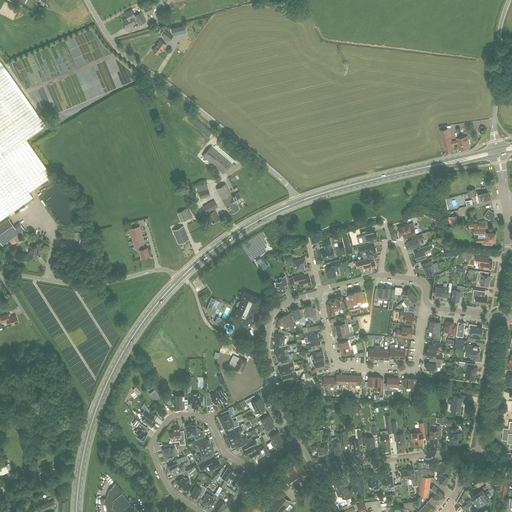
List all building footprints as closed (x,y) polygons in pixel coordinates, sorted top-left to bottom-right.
[(143,8),(147,15),(157,10),(158,12),(162,9),(160,6),(157,1),(143,8)] [(136,18),(135,15),(132,9),(125,13),(127,16),(128,15),(131,21),(133,20),(133,19),(136,18)] [(128,15),(127,16),(127,18),(123,20),(127,28),(135,23),(135,22),(138,21),(139,24),(146,21),(141,12),(135,15),(136,18),(133,19),(133,20),(131,21),(128,15)] [(162,35),(169,41),(173,36),(165,30),(162,35)] [(160,52),(166,45),(160,40),(155,46),(153,50),(158,54),(160,51),(160,52)] [(6,68),(5,68),(0,60),(0,220),(33,197),(29,192),(52,176),(26,140),(46,126),(6,68)] [(458,143),(458,144),(459,149),(470,147),(467,136),(457,138),(457,140),(451,141),(448,128),(441,130),(443,139),(445,150),(453,148),(452,144),(458,143)] [(223,173),(232,163),(211,146),(203,156),(223,173)] [(239,192),(232,195),(225,184),(217,189),(226,207),(230,214),(239,209),(237,204),(243,200),(239,192)] [(477,192),(476,188),(468,190),(469,197),(475,195),(477,203),(490,200),(491,198),(490,191),(488,190),(478,192),(478,191),(477,192)] [(207,213),(218,207),(214,200),(203,206),(207,213)] [(177,212),(181,222),(188,219),(184,209),(177,212)] [(488,209),(484,216),(484,220),(489,220),(494,219),(494,218),(495,218),(495,213),(489,209),(488,209)] [(213,223),(220,219),(215,210),(208,214),(213,223)] [(19,235),(20,234),(25,231),(19,222),(14,226),(8,218),(0,223),(0,241),(3,246),(14,238),(18,244),(22,240),(19,235)] [(486,233),(486,228),(486,221),(479,222),(479,223),(469,223),(469,228),(475,228),(474,234),(479,234),(479,233),(481,233),(486,233)] [(403,224),(404,226),(398,228),(401,235),(403,234),(404,238),(416,234),(414,228),(415,228),(413,223),(409,224),(409,223),(403,224)] [(130,229),(135,246),(139,245),(140,249),(139,250),(142,259),(146,258),(146,257),(149,256),(147,248),(144,248),(143,244),(144,243),(139,226),(130,229)] [(173,231),(175,236),(179,244),(189,239),(183,226),(173,231)] [(375,231),(374,231),(373,228),(368,229),(361,231),(362,236),(363,243),(368,242),(367,240),(377,238),(375,231)] [(411,246),(411,247),(421,244),(422,245),(425,244),(425,243),(422,233),(412,237),(413,240),(409,241),(410,244),(409,244),(410,246),(411,246)] [(489,241),(493,241),(496,241),(496,233),(488,233),(487,238),(481,238),(477,238),(477,242),(482,242),(482,245),(489,245),(489,241)] [(331,249),(329,240),(323,241),(325,250),(321,251),(322,253),(322,254),(322,256),(323,257),(323,259),(334,256),(332,248),(331,249)] [(37,254),(41,254),(43,242),(37,241),(36,247),(31,246),(29,256),(36,258),(37,254)] [(376,253),(376,251),(376,250),(376,248),(375,247),(375,246),(371,247),(370,244),(358,247),(360,252),(362,252),(363,252),(366,251),(367,255),(376,253)] [(431,251),(429,245),(423,247),(424,250),(415,253),(417,260),(426,257),(425,253),(431,251)] [(490,257),(477,255),(476,263),(479,263),(478,268),(483,269),(484,268),(492,269),(493,261),(489,261),(490,257)] [(304,270),(303,265),(307,264),(305,258),(292,261),(295,272),(304,270)] [(366,274),(365,270),(376,267),(374,260),(370,261),(369,258),(356,261),(357,268),(360,267),(362,275),(366,274)] [(339,270),(338,267),(343,265),(342,262),(342,260),(338,261),(338,260),(330,262),(331,265),(326,266),(325,267),(328,277),(330,277),(331,278),(333,277),(334,276),(336,275),(335,271),(338,271),(339,270)] [(427,275),(434,272),(433,268),(434,268),(432,261),(422,264),(423,269),(425,268),(427,275)] [(265,272),(270,268),(265,262),(260,266),(265,272)] [(490,279),(491,276),(485,275),(486,271),(480,271),(479,274),(482,274),(481,280),(481,284),(489,286),(490,279)] [(311,283),(310,279),(309,276),(305,277),(304,274),(294,276),(296,283),(300,282),(301,286),(311,283)] [(285,276),(280,277),(281,281),(273,283),(274,288),(277,287),(278,293),(285,291),(284,285),(287,284),(285,276)] [(448,297),(448,291),(451,292),(452,286),(449,285),(449,287),(440,286),(440,287),(436,287),(435,294),(442,295),(441,296),(448,297)] [(459,300),(460,297),(460,292),(464,293),(465,286),(458,285),(457,290),(454,290),(452,299),(459,300)] [(384,300),(385,287),(385,288),(379,287),(379,293),(375,292),(374,299),(384,300)] [(395,289),(391,289),(391,288),(385,287),(384,300),(384,299),(393,300),(395,289)] [(405,300),(413,294),(410,289),(409,289),(405,292),(403,290),(402,290),(402,288),(398,287),(397,294),(401,294),(405,300)] [(480,295),(481,290),(474,289),(473,296),(477,297),(476,303),(486,304),(487,297),(481,296),(480,295)] [(362,304),(368,303),(368,302),(366,296),(366,295),(362,296),(361,292),(361,290),(355,291),(357,300),(361,299),(362,304)] [(237,309),(233,317),(239,319),(239,320),(240,321),(240,322),(241,322),(242,322),(243,321),(249,324),(250,322),(251,322),(251,321),(252,320),(252,319),(252,318),(252,317),(252,315),(251,315),(251,313),(252,312),(253,312),(253,311),(254,311),(254,310),(254,309),(253,308),(254,307),(255,305),(256,306),(257,304),(258,304),(259,304),(260,303),(260,302),(260,301),(259,300),(260,298),(254,295),(254,294),(253,293),(252,293),(251,293),(250,294),(245,291),(241,299),(243,300),(242,302),(241,301),(240,301),(239,301),(238,302),(237,303),(237,304),(237,306),(237,307),(238,308),(239,308),(239,309),(237,309)] [(347,301),(348,307),(348,309),(358,306),(358,305),(357,302),(357,301),(357,300),(355,291),(354,291),(355,292),(348,294),(349,296),(350,300),(347,301)] [(406,308),(406,311),(410,312),(411,309),(415,309),(416,306),(413,306),(413,304),(412,302),(414,301),(417,299),(417,298),(413,294),(405,300),(403,301),(406,306),(406,308)] [(336,297),(335,297),(338,307),(338,309),(342,309),(348,307),(347,301),(346,298),(342,299),(342,296),(341,296),(340,295),(336,296),(336,297)] [(211,297),(206,309),(214,313),(220,301),(211,297)] [(338,309),(338,307),(335,297),(335,298),(329,300),(330,303),(327,304),(329,313),(335,311),(338,310),(338,309)] [(307,315),(309,315),(310,318),(312,318),(313,321),(318,319),(316,311),(313,312),(312,304),(305,306),(307,315)] [(292,309),(294,318),(295,322),(299,321),(300,323),(306,322),(303,313),(300,314),(298,308),(292,309)] [(410,312),(406,311),(401,310),(400,317),(404,318),(404,321),(413,323),(414,316),(409,315),(410,312)] [(9,326),(18,323),(16,315),(10,317),(9,317),(8,314),(0,316),(2,322),(7,321),(9,326)] [(279,326),(282,325),(284,327),(288,324),(290,328),(295,325),(288,314),(285,316),(285,315),(279,318),(280,320),(279,320),(278,323),(279,326)] [(215,322),(224,326),(226,321),(217,317),(215,322)] [(349,327),(348,322),(350,321),(350,318),(341,320),(342,323),(335,325),(336,330),(346,328),(349,327)] [(438,337),(441,322),(431,321),(429,331),(433,331),(432,336),(438,337)] [(448,331),(448,335),(455,336),(457,325),(454,324),(454,322),(446,321),(445,331),(448,331)] [(463,337),(465,323),(464,323),(463,321),(461,322),(458,322),(456,336),(457,336),(458,337),(459,336),(463,337)] [(472,328),(471,334),(482,336),(483,332),(482,332),(483,328),(475,326),(475,324),(469,324),(469,328),(472,328)] [(336,330),(336,331),(335,331),(336,335),(337,335),(338,336),(345,334),(345,337),(349,336),(354,335),(353,332),(350,332),(350,330),(349,327),(346,328),(336,330)] [(397,329),(396,336),(411,338),(412,328),(402,327),(402,330),(397,329)] [(282,334),(278,333),(276,333),(275,343),(280,344),(280,343),(283,343),(284,335),(290,336),(290,333),(283,330),(282,334)] [(306,342),(309,342),(309,341),(319,339),(318,339),(318,337),(318,336),(318,335),(317,335),(317,334),(315,334),(314,331),(304,334),(306,342)] [(340,348),(352,345),(351,345),(349,336),(345,337),(344,338),(345,341),(339,342),(340,348)] [(321,345),(320,344),(321,343),(320,342),(319,339),(309,341),(309,342),(310,341),(311,345),(308,346),(309,351),(319,348),(319,345),(321,345)] [(465,340),(456,339),(455,347),(463,349),(465,340)] [(243,355),(246,350),(232,343),(229,341),(226,347),(229,348),(243,355)] [(444,343),(436,342),(432,341),(431,344),(429,344),(428,350),(427,349),(427,350),(438,351),(440,352),(440,348),(443,348),(444,343)] [(470,357),(471,357),(471,358),(479,359),(480,352),(479,352),(480,349),(478,349),(478,347),(474,346),(474,345),(467,344),(466,355),(467,355),(468,355),(469,356),(470,357)] [(274,348),(275,351),(276,354),(275,355),(275,356),(276,356),(277,357),(286,354),(288,354),(287,351),(288,350),(290,350),(289,345),(288,345),(286,345),(274,348)] [(352,345),(340,348),(342,354),(348,352),(349,355),(354,354),(353,349),(352,345)] [(310,355),(311,362),(324,359),(322,350),(313,352),(313,353),(311,354),(311,355),(310,355)] [(438,351),(427,350),(426,356),(430,356),(430,359),(442,361),(443,356),(440,355),(440,352),(438,351)] [(278,357),(277,358),(277,359),(278,360),(280,365),(286,364),(293,362),(294,362),(294,360),(292,359),(290,359),(290,357),(287,358),(286,354),(277,357),(278,357)] [(234,355),(232,358),(233,359),(233,360),(236,362),(233,367),(235,368),(237,369),(237,371),(240,372),(241,371),(242,371),(247,361),(240,358),(239,358),(234,355)] [(324,359),(311,362),(310,362),(311,365),(315,367),(313,367),(314,370),(325,368),(323,359),(324,359)] [(441,367),(442,361),(434,360),(434,363),(427,362),(426,369),(438,371),(438,367),(438,366),(441,367)] [(281,374),(292,372),(292,371),(291,372),(290,369),(294,368),(293,362),(286,364),(287,367),(279,368),(280,369),(278,369),(279,372),(280,372),(281,374)] [(477,367),(475,367),(470,366),(470,363),(466,362),(465,366),(467,366),(465,378),(475,379),(476,372),(477,367)] [(293,371),(292,372),(281,374),(282,374),(282,377),(281,377),(282,380),(283,379),(283,380),(290,378),(291,381),(298,379),(296,374),(294,374),(293,371)] [(355,385),(356,385),(360,385),(360,388),(364,388),(364,385),(361,385),(362,376),(355,376),(355,385)] [(374,385),(375,376),(369,376),(369,382),(366,382),(365,387),(371,387),(371,385),(374,385)] [(375,376),(374,385),(377,385),(377,390),(383,390),(383,389),(384,383),(384,378),(381,378),(381,377),(375,376)] [(392,386),(393,377),(387,377),(387,383),(384,383),(383,389),(387,389),(387,386),(392,386)] [(401,389),(402,384),(398,384),(399,378),(393,377),(392,386),(398,386),(398,389),(401,389)] [(410,387),(411,378),(405,378),(404,384),(402,384),(401,389),(407,389),(407,386),(410,387)] [(417,378),(411,378),(410,387),(410,389),(414,389),(414,391),(419,391),(419,385),(417,384),(417,378)] [(211,397),(208,398),(206,398),(206,405),(211,405),(214,403),(215,404),(222,400),(223,401),(227,399),(224,394),(225,394),(222,388),(216,391),(217,391),(210,395),(211,397)] [(157,399),(160,397),(154,390),(151,392),(157,399)] [(175,399),(176,399),(176,403),(175,408),(184,408),(184,395),(179,392),(174,395),(175,399)] [(189,396),(189,403),(192,403),(192,407),(198,407),(198,408),(203,408),(203,404),(204,404),(204,397),(204,398),(203,398),(203,397),(199,397),(199,393),(191,393),(191,396),(189,396)] [(467,402),(467,396),(460,395),(460,397),(454,396),(453,399),(449,399),(449,403),(452,404),(451,412),(460,414),(462,401),(467,402)] [(260,398),(253,402),(250,397),(245,400),(247,403),(251,401),(254,407),(262,403),(260,398)] [(158,401),(155,403),(152,405),(153,406),(150,408),(153,411),(156,409),(157,412),(159,415),(160,415),(166,411),(163,407),(164,407),(162,405),(162,404),(161,405),(158,401)] [(254,413),(256,417),(261,414),(259,411),(265,408),(262,403),(254,407),(257,412),(254,413)] [(142,421),(151,427),(155,422),(154,421),(152,419),(154,416),(148,412),(147,411),(149,409),(146,407),(143,412),(141,415),(145,418),(142,421)] [(222,423),(232,418),(231,415),(233,414),(231,408),(224,412),(225,414),(219,417),(219,418),(219,417),(220,418),(219,419),(220,422),(221,422),(222,423)] [(261,414),(256,417),(249,421),(251,424),(261,419),(263,424),(272,419),(269,414),(263,418),(261,414)] [(231,426),(232,428),(239,425),(236,420),(234,421),(232,418),(222,423),(222,424),(221,424),(223,428),(224,428),(224,429),(225,429),(225,428),(231,426)] [(272,419),(263,424),(266,429),(274,424),(272,419)] [(445,425),(455,425),(455,420),(448,420),(448,419),(444,419),(444,429),(444,425),(445,425)] [(144,426),(140,423),(138,420),(135,424),(136,424),(135,426),(137,428),(135,432),(139,434),(137,436),(138,437),(137,438),(141,441),(142,440),(143,440),(146,435),(145,435),(147,432),(146,431),(142,428),(144,426)] [(511,421),(510,421),(509,428),(503,427),(503,428),(501,428),(501,432),(503,433),(502,440),(508,440),(507,443),(510,443),(509,448),(511,448),(511,421)] [(203,436),(201,431),(201,430),(200,430),(200,429),(199,429),(198,428),(197,428),(196,428),(195,425),(192,425),(191,425),(190,424),(187,424),(187,425),(186,425),(187,431),(186,431),(186,436),(194,434),(196,439),(203,436)] [(230,440),(240,435),(239,432),(243,430),(240,425),(239,425),(232,428),(228,430),(229,433),(227,434),(230,440)] [(441,436),(441,425),(437,425),(437,430),(430,430),(430,442),(438,442),(438,436),(441,436)] [(179,428),(178,427),(174,427),(174,429),(173,429),(173,433),(169,433),(170,439),(176,438),(177,441),(179,441),(180,444),(185,445),(184,435),(181,435),(180,428),(179,428)] [(361,430),(360,430),(360,428),(354,429),(356,440),(351,440),(352,451),(360,450),(359,443),(363,443),(362,437),(361,437),(361,430)] [(462,439),(462,433),(457,433),(457,428),(448,428),(448,433),(451,433),(451,443),(458,443),(458,439),(462,439)] [(270,442),(281,436),(278,431),(273,434),(271,430),(265,433),(267,437),(270,436),(272,441),(270,442)] [(425,430),(420,430),(420,432),(411,433),(412,441),(414,440),(415,444),(423,442),(422,438),(426,438),(425,430)] [(344,449),(344,446),(347,445),(345,431),(334,432),(335,437),(332,438),(331,439),(332,446),(334,446),(335,453),(342,453),(341,449),(344,449)] [(396,434),(397,444),(405,443),(404,433),(396,434)] [(242,439),(240,435),(230,440),(232,446),(235,445),(236,449),(241,447),(255,439),(248,443),(246,437),(242,439)] [(381,436),(379,436),(379,442),(381,442),(382,446),(390,445),(389,435),(381,436)] [(281,436),(270,442),(273,447),(275,446),(277,449),(283,446),(281,442),(283,441),(281,436)] [(374,437),(366,438),(366,436),(362,436),(362,437),(363,443),(363,444),(367,444),(367,447),(375,446),(374,437)] [(201,450),(211,445),(210,443),(211,443),(209,440),(208,440),(208,439),(205,440),(204,437),(192,443),(195,448),(199,446),(201,450)] [(256,449),(265,444),(264,444),(256,449),(254,446),(257,444),(255,439),(241,447),(243,445),(245,448),(242,449),(245,455),(248,453),(256,449)] [(318,456),(329,454),(327,444),(322,445),(321,443),(316,443),(316,446),(313,446),(313,451),(318,450),(318,456)] [(256,449),(248,453),(251,459),(261,453),(260,451),(263,449),(267,456),(270,454),(265,444),(256,449)] [(165,461),(173,459),(172,455),(176,454),(175,450),(176,450),(174,445),(165,445),(166,448),(163,449),(164,452),(162,453),(165,461)] [(211,445),(201,450),(202,454),(198,456),(201,461),(212,456),(211,452),(214,451),(213,451),(214,450),(213,447),(212,447),(211,445)] [(206,461),(205,461),(199,465),(202,470),(209,466),(211,470),(213,469),(214,470),(217,468),(216,467),(220,465),(220,464),(221,463),(218,459),(218,460),(217,459),(212,461),(211,458),(206,461)] [(168,468),(170,472),(171,471),(173,474),(177,472),(178,474),(185,470),(183,467),(180,468),(177,462),(168,467),(169,468),(168,468)] [(426,464),(425,463),(425,462),(419,462),(421,476),(428,477),(426,464)] [(309,476),(302,465),(285,476),(292,487),(309,476)] [(445,466),(442,465),(437,473),(441,476),(438,480),(445,484),(449,477),(446,475),(449,469),(445,466)] [(0,476),(9,472),(6,466),(0,468),(0,476)] [(52,471),(55,470),(53,466),(48,467),(48,466),(45,467),(45,468),(40,470),(41,474),(36,476),(37,479),(44,477),(49,476),(48,472),(49,472),(49,473),(52,472),(52,471)] [(228,483),(230,479),(234,472),(232,471),(232,470),(227,467),(222,476),(227,479),(225,481),(228,483)] [(414,474),(414,470),(414,468),(406,469),(406,470),(405,470),(405,469),(402,470),(402,471),(400,471),(402,477),(402,478),(401,478),(402,485),(408,484),(407,478),(411,477),(413,486),(419,485),(420,478),(419,473),(414,474)] [(190,483),(189,481),(190,480),(187,477),(189,475),(187,470),(179,474),(180,477),(176,481),(179,484),(179,485),(181,487),(182,487),(185,490),(188,486),(190,483)] [(386,471),(385,470),(383,471),(381,472),(383,484),(388,483),(388,487),(394,486),(393,474),(389,474),(389,471),(386,471)] [(222,473),(219,471),(212,480),(215,482),(222,473)] [(487,484),(493,480),(491,476),(488,478),(483,471),(472,479),(478,487),(485,482),(487,484)] [(234,472),(230,479),(232,480),(231,482),(236,485),(237,484),(238,485),(240,480),(242,476),(237,473),(236,474),(234,472)] [(380,488),(379,479),(378,476),(375,476),(375,472),(372,473),(371,472),(369,473),(368,473),(367,473),(368,485),(371,485),(374,485),(374,488),(377,488),(379,488),(380,488)] [(363,477),(359,478),(359,477),(355,476),(355,477),(351,478),(353,490),(358,489),(358,493),(365,492),(363,477)] [(431,477),(428,477),(421,476),(420,478),(417,506),(414,506),(420,511),(431,511),(436,507),(435,507),(441,500),(438,498),(435,501),(432,499),(429,501),(425,498),(425,497),(428,497),(431,477)] [(506,495),(507,486),(507,483),(504,483),(505,479),(498,478),(498,480),(496,480),(495,485),(498,485),(497,488),(501,489),(501,494),(506,495)] [(349,483),(345,483),(345,482),(344,482),(341,483),(336,483),(335,487),(338,495),(341,494),(342,494),(342,498),(351,497),(349,483)] [(108,511),(122,511),(123,511),(122,511),(130,504),(131,505),(133,503),(130,499),(129,500),(122,492),(123,491),(118,485),(117,485),(115,483),(112,487),(109,491),(106,498),(108,499),(108,503),(106,503),(106,506),(108,511)] [(197,497),(198,495),(200,491),(203,493),(207,488),(201,484),(199,487),(196,485),(191,494),(193,495),(193,496),(195,497),(196,497),(197,497)] [(435,501),(438,498),(441,500),(444,497),(445,497),(444,496),(445,496),(439,491),(440,490),(433,485),(431,488),(437,493),(432,499),(435,501)] [(235,492),(231,489),(226,486),(224,488),(229,491),(234,495),(235,492)] [(481,498),(493,490),(492,488),(485,493),(482,489),(477,493),(481,498)] [(487,496),(494,491),(493,490),(481,498),(485,503),(490,499),(487,496)] [(209,504),(213,497),(215,494),(213,492),(211,495),(207,492),(202,501),(203,501),(203,503),(205,504),(206,503),(207,504),(207,503),(209,504)] [(219,493),(215,500),(218,502),(214,509),(219,511),(220,511),(223,507),(224,507),(226,504),(221,501),(224,496),(219,493)] [(280,493),(265,511),(282,511),(291,502),(280,493)] [(475,503),(481,498),(477,493),(471,498),(475,503)] [(253,496),(246,509),(250,511),(254,511),(261,500),(253,496)] [(48,504),(49,508),(56,505),(53,498),(51,499),(52,502),(48,504)] [(483,504),(485,503),(481,498),(475,503),(478,507),(476,508),(479,511),(485,507),(483,504)] [(42,511),(49,508),(48,504),(52,502),(51,499),(48,500),(47,499),(45,500),(44,502),(39,504),(42,511)] [(357,505),(360,511),(366,509),(363,502),(357,505)]
